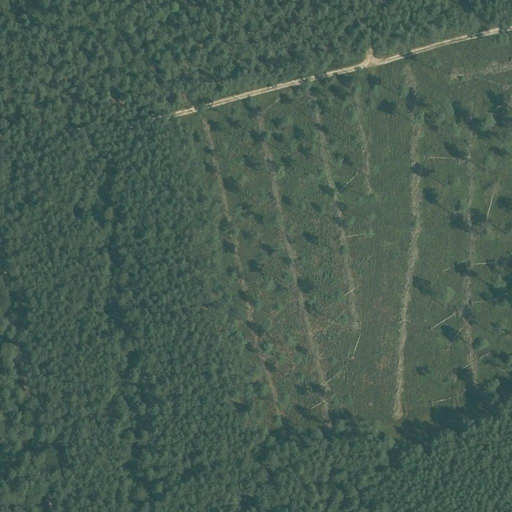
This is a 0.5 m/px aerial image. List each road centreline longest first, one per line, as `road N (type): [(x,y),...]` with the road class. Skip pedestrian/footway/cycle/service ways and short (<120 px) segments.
road 1 (track): [(0,154),(49,120),(177,112),(511,28)]
road 2 (track): [(51,511),(0,269)]
